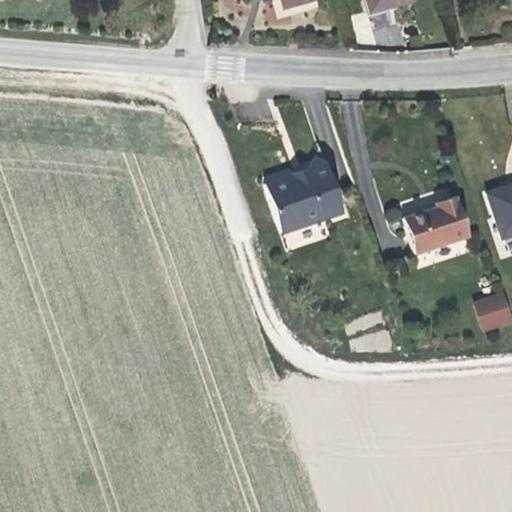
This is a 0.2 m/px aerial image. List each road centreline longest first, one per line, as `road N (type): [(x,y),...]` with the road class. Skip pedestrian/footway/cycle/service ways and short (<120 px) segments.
road 1 (track): [(511,356),(349,370),(320,363),(276,329),(189,64)]
road 2 (residential): [(189,64),(353,75),(511,69)]
road 3 (track): [(0,80),(154,95),(208,122)]
road 4 (residential): [(0,52),(189,64)]
